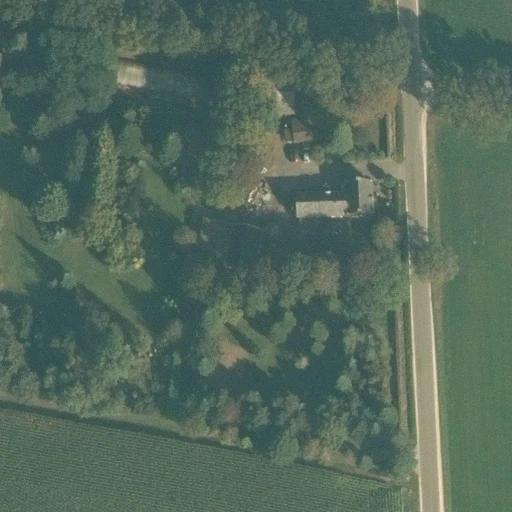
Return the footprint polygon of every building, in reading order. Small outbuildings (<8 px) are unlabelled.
[(115,59),(109,82),(197,102),(202,79),(115,59)] [(264,119),(293,118),(292,90),(264,91),(264,119)] [(292,124),(293,131),(295,144),(327,138),(323,118),(292,124)] [(347,219),(374,219),(372,185),(346,186),(346,196),(296,197),(297,221),(347,219)] [(255,276),(262,231),(233,226),(225,271),(255,276)]
